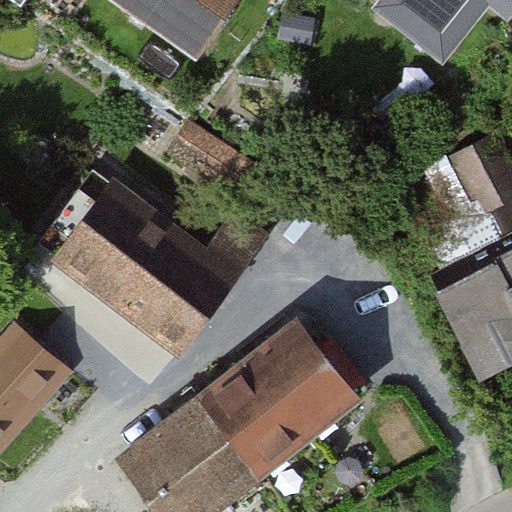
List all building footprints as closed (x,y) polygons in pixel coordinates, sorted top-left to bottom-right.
[(120,0),(199,53),(235,0),(120,0)] [(460,0),(408,0),(440,26),(460,0)] [(461,157),(485,204),(511,190),(511,177),(493,140),(461,157)] [(114,183),(57,258),(180,351),(265,239),(234,216),(214,243),(195,244),(114,183)] [(434,276),(484,374),(511,360),(511,233),(500,239),(484,206),(426,235),(444,270),(434,276)] [(299,323),(122,460),(162,511),(210,511),(358,398),(299,323)] [(18,326),(0,346),(0,444),(67,367),(18,326)]
